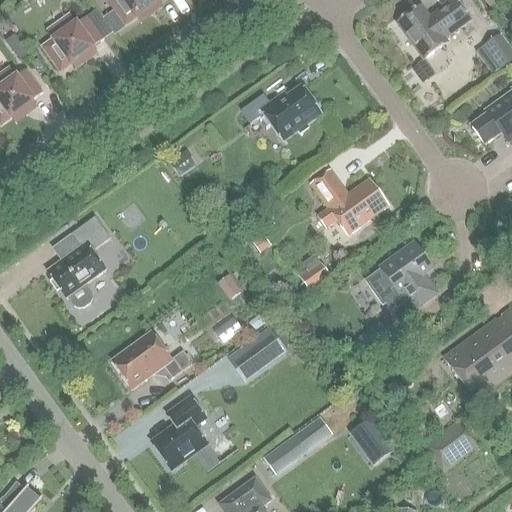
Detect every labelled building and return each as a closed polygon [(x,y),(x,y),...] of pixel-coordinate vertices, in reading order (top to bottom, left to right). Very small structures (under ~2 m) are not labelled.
[(115,0),(110,4),(116,13),(126,27),(163,0),(115,0)] [(482,0),(490,10),(500,3),(497,0),(482,0)] [(421,10),(398,27),(424,63),(448,46),(445,42),(471,23),(456,2),(429,21),(421,10)] [(116,13),(103,22),(113,37),(115,39),(128,29),(126,27),(116,13)] [(97,14),(87,21),(77,28),(70,18),(48,34),(55,44),(45,51),(61,74),(113,37),(103,22),(97,14)] [(19,62),(29,55),(14,35),(4,42),(19,62)] [(511,60),(511,53),(500,36),(482,48),(498,70),(511,60)] [(36,61),(32,64),(38,73),(42,70),(36,61)] [(27,74),(17,81),(10,71),(0,78),(0,125),(1,127),(43,96),(27,74)] [(309,130),(308,128),(323,118),(303,90),(274,111),(265,98),(242,114),(251,128),(264,118),(284,146),(298,135),(300,137),(309,130)] [(509,147),(511,144),(511,94),(485,114),(488,117),(472,129),(486,148),(502,137),(509,147)] [(196,168),(186,154),(168,166),(178,180),(196,168)] [(389,210),(376,193),(369,199),(362,189),(348,199),(331,175),(311,189),(329,213),(318,221),(326,232),(337,224),(348,240),(389,210)] [(92,297),(86,288),(106,274),(92,256),(111,242),(96,221),(73,237),(82,250),(47,275),(67,303),(68,302),(74,310),(81,312),(84,311),(91,306),(93,301),(92,297)] [(252,245),(257,242),(252,236),(248,239),(252,245)] [(257,242),(252,245),(260,256),(271,248),(263,237),(257,242)] [(381,272),(364,284),(382,309),(385,307),(391,315),(409,303),(416,313),(437,297),(424,278),(433,272),(415,247),(381,272)] [(330,278),(321,266),(310,275),(307,271),(297,278),(309,294),(330,278)] [(229,278),(217,286),(229,303),(241,294),(229,278)] [(511,311),(444,361),(476,401),(511,374),(511,311)] [(363,368),(396,346),(380,323),(347,346),(363,368)] [(271,360),(286,351),(274,332),(259,341),(271,360)] [(172,364),(152,337),(113,366),(133,393),(152,379),(153,379),(160,373),(169,385),(193,368),(184,355),(172,364)] [(265,371),(247,347),(228,361),(246,385),(265,371)] [(390,396),(399,391),(395,384),(386,388),(390,396)] [(152,447),(171,473),(207,448),(194,431),(206,423),(191,402),(167,419),(176,430),(152,447)] [(319,420),(296,437),(309,455),(332,438),(319,420)] [(479,448),(457,420),(422,449),(445,476),(479,448)] [(369,423),(351,437),(374,467),(392,454),(369,423)] [(296,437),(263,462),(276,480),(309,455),(296,437)] [(256,482),(225,505),(218,510),(220,511),(261,511),(271,504),(256,482)] [(0,511),(34,511),(41,505),(26,492),(12,510),(2,502),(0,504),(0,511)]
